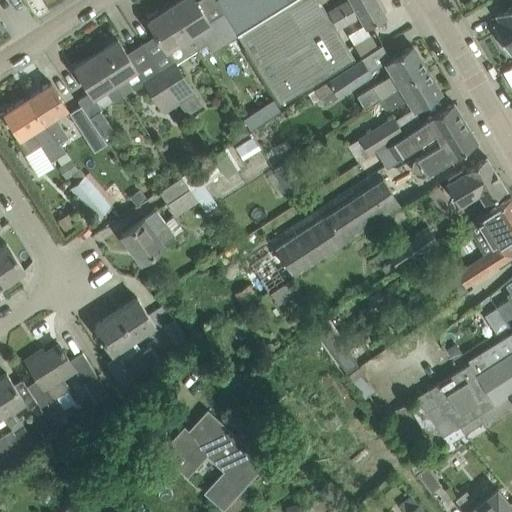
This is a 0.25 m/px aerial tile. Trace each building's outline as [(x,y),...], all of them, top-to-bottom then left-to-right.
[(209,21),(201,10),(194,0),(178,0),(169,6),(196,49),(206,43),(211,52),(225,43),(226,43),(237,36),(223,12),(209,21)] [(215,0),(223,12),(237,36),(292,0),(215,0)] [(247,52),(281,106),(354,58),(317,0),(292,0),(237,36),(247,52)] [(365,26),(385,15),(376,0),(349,0),(329,12),(337,27),(358,15),(365,26)] [(511,52),(511,4),(495,15),(499,21),(492,25),(498,34),(497,37),(503,47),(506,48),(509,54),(511,52)] [(196,49),(169,6),(158,13),(157,11),(147,17),(148,19),(147,20),(150,23),(148,25),(153,33),(155,32),(159,38),(143,48),(166,82),(182,71),(177,62),(196,49)] [(235,59),(247,52),(237,36),(226,43),(235,59)] [(166,82),(143,48),(129,57),(118,39),(95,53),(122,95),(132,88),(125,77),(136,70),(150,92),(166,82)] [(412,45),(395,55),(390,58),(382,44),(327,80),(328,81),(314,90),(323,106),(372,75),(370,71),(386,62),(393,73),(358,96),(366,107),(380,99),(427,68),(412,45)] [(112,101),(122,95),(95,53),(75,67),(94,97),(105,90),(112,101)] [(406,131),(421,121),(414,110),(442,93),(427,68),(380,99),(384,106),(390,108),(407,97),(414,107),(396,119),(393,115),(347,146),(357,162),(359,161),(359,160),(406,131)] [(166,82),(179,103),(188,116),(203,106),(182,71),(166,82)] [(51,82),(27,97),(47,129),(58,142),(67,136),(54,116),(67,108),(61,99),(51,82)] [(164,114),(179,103),(166,82),(150,92),(164,114)] [(99,110),(101,109),(90,92),(77,101),(102,137),(113,129),(99,110)] [(27,97),(3,112),(18,136),(15,138),(39,176),(54,166),(50,160),(56,156),(61,163),(70,157),(65,151),(60,144),(58,142),(47,129),(27,97)] [(406,131),(359,160),(359,161),(375,150),(385,165),(420,142),(425,151),(440,142),(438,139),(465,122),(453,102),(422,121),(421,121),(406,131)] [(85,115),(73,122),(88,146),(100,138),(85,115)] [(413,158),(411,165),(417,175),(423,175),(460,152),(477,142),(465,122),(438,139),(440,142),(425,151),(413,158)] [(251,137),(234,147),(239,155),(256,145),(251,137)] [(224,149),(212,156),(225,177),(237,169),(224,149)] [(483,203),(506,188),(486,156),(465,170),(463,167),(446,178),(462,202),(477,193),(483,203)] [(180,177),(198,201),(206,212),(216,205),(204,186),(221,174),(210,158),(180,177)] [(285,161),(273,169),(286,190),(299,182),(285,161)] [(84,175),(70,188),(96,217),(110,204),(84,175)] [(275,248),(251,264),(269,291),(400,204),(381,175),(323,213),(324,214),(274,247),(275,248)] [(176,216),(198,201),(180,177),(159,191),(176,216)] [(292,206),(297,213),(325,195),(320,188),(292,206)] [(493,249),(511,237),(511,198),(511,197),(489,210),(465,227),(471,236),(481,230),(493,249)] [(142,218),(121,234),(141,260),(173,236),(155,209),(142,218)] [(398,269),(438,242),(427,227),(388,253),(398,269)] [(0,246),(0,280),(2,284),(24,270),(6,242),(0,246)] [(483,254),(439,283),(448,298),(492,269),(483,254)] [(249,284),(235,293),(243,306),(258,298),(249,284)] [(509,299),(496,307),(508,326),(511,323),(511,293),(508,296),(509,299)] [(116,311),(133,338),(154,324),(137,297),(116,311)] [(112,352),(133,338),(116,311),(94,325),(112,352)] [(327,322),(316,330),(345,370),(356,362),(327,322)] [(511,323),(508,326),(511,331),(466,360),(468,362),(416,396),(448,444),(482,422),(486,428),(511,410),(511,323)] [(183,334),(173,340),(179,351),(189,344),(183,334)] [(62,377),(74,369),(83,384),(97,375),(82,352),(69,360),(59,344),(41,356),(38,352),(26,359),(38,378),(26,385),(23,381),(31,394),(32,394),(37,401),(40,407),(53,399),(52,399),(69,388),(62,377)] [(151,347),(142,353),(149,365),(159,359),(151,347)] [(121,387),(134,379),(118,355),(106,363),(121,387)] [(357,367),(348,374),(364,397),(374,390),(357,367)] [(6,373),(0,376),(0,410),(2,413),(12,428),(21,422),(11,407),(23,399),(28,407),(37,401),(32,394),(31,394),(23,381),(15,387),(6,373)] [(184,427),(161,452),(186,474),(205,453),(224,470),(205,491),(221,506),(262,462),(207,411),(195,424),(199,428),(192,435),(184,427)] [(0,468),(27,452),(12,429),(0,436),(0,468)] [(352,463),(364,461),(365,471),(395,467),(391,437),(368,439),(369,444),(361,445),(361,451),(350,452),(352,463)] [(277,454),(266,466),(287,485),(298,473),(277,454)] [(431,492),(441,484),(427,465),(416,473),(431,492)] [(455,500),(465,511),(511,511),(511,505),(496,487),(477,503),(466,491),(455,500)] [(53,506),(48,511),(72,511),(79,502),(63,492),(53,506)] [(422,511),(411,496),(399,505),(404,511),(422,511)] [(303,511),(299,501),(284,507),(285,511),(303,511)]
